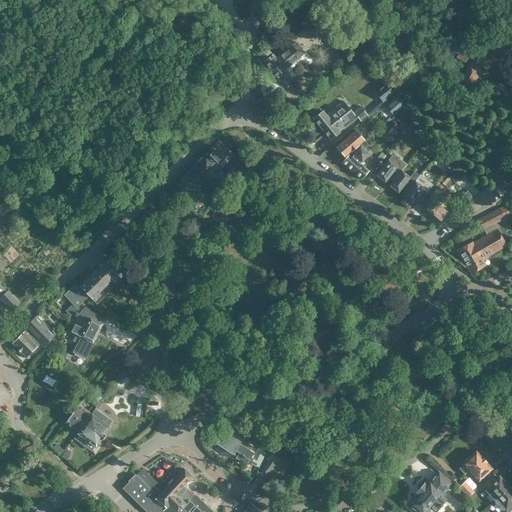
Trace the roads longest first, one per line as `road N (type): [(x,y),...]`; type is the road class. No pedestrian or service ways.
road 1 (unclassified): [(418,319),(339,388),(244,404),(172,433)]
road 2 (residential): [(257,500),(301,507),(348,491),(404,465),(465,408)]
road 3 (unclassified): [(424,244),(266,126),(236,116)]
road 4 (unclassified): [(0,340),(151,195)]
road 5 (unclassified): [(0,495),(16,476),(18,448),(18,403),(0,360)]
